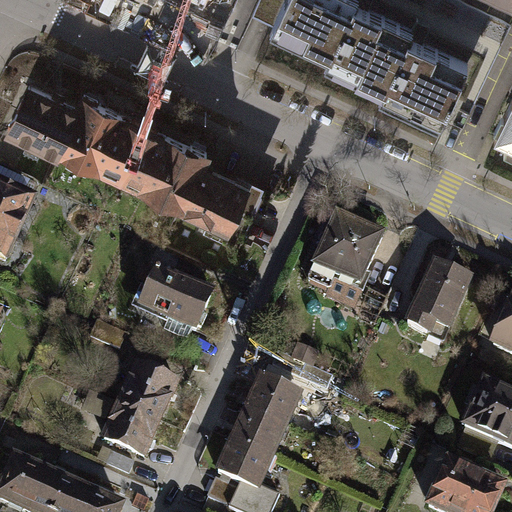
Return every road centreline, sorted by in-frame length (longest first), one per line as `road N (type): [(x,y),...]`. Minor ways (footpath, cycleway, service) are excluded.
road 1 (residential): [(329,139),(161,511)]
road 2 (residential): [(28,0),(329,139)]
road 3 (residential): [(329,139),(511,225)]
